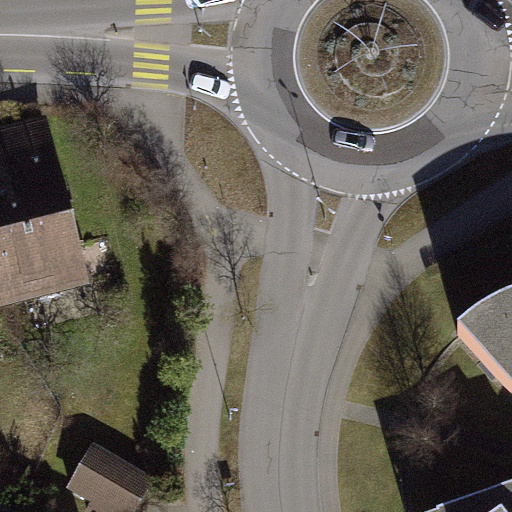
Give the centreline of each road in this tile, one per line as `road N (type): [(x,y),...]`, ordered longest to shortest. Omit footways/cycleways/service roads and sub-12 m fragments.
road 1 (residential): [(339,159),(285,395),(284,511)]
road 2 (secondary): [(269,41),(155,32),(0,37)]
road 3 (secondary): [(339,159),(377,165),(414,157),(446,137),(469,106),(480,70)]
road 4 (secondary): [(269,41),(268,71),(291,125),(339,159)]
